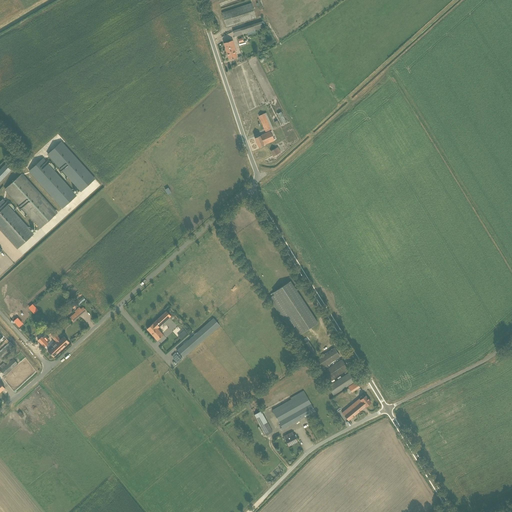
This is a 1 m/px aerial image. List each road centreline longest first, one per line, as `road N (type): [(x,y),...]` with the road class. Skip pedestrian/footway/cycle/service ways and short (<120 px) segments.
road 1 (unclassified): [(49,367),(250,186)]
road 2 (unclassified): [(386,408),(250,186)]
road 3 (unclassified): [(250,186),(258,178),(198,0)]
road 4 (unclassified): [(386,408),(318,444),(263,498)]
road 5 (unclassified): [(451,511),(386,408)]
